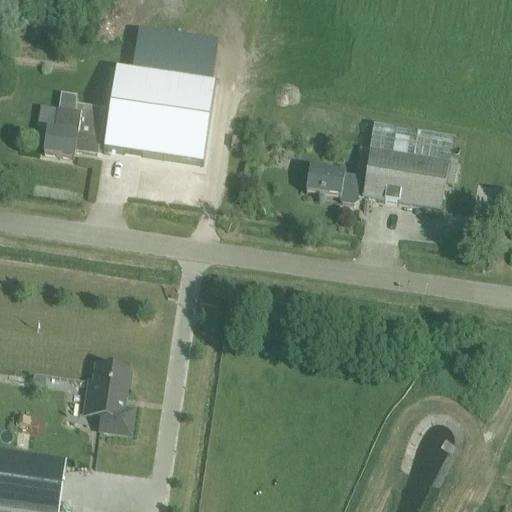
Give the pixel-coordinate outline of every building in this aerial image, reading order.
[(204,169),(212,112),(216,88),(116,73),(114,83),(103,154),(204,169)] [(62,97),(60,112),(75,115),(77,99),(62,97)] [(47,133),(43,157),(73,161),(74,154),(93,157),(99,157),(100,152),(100,153),(107,111),(105,111),(105,112),(101,111),(77,108),(76,115),(75,115),(60,112),(58,112),(54,134),(47,133)] [(441,215),(446,188),(454,189),(458,165),(450,164),(454,142),(373,129),(364,183),(341,179),(341,178),(310,172),(306,196),(340,202),(340,204),(342,207),(353,209),(357,207),(358,201),(441,215)] [(162,360),(163,342),(149,341),(148,359),(162,360)] [(92,404),(90,420),(102,422),(100,434),(131,439),(134,415),(123,413),(129,375),(97,371),(95,387),(90,386),(88,403),(92,404)] [(156,402),(156,419),(167,419),(167,402),(156,402)] [(0,506),(36,511),(58,511),(65,467),(0,457),(0,506)]
